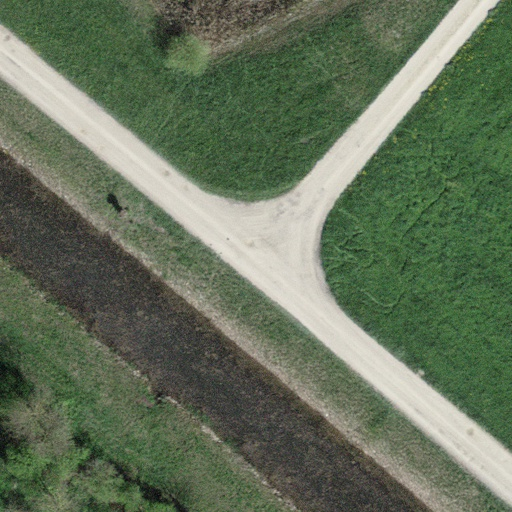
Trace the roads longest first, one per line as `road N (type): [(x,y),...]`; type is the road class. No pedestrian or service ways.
road 1 (track): [(259,265),(473,0)]
road 2 (track): [(259,265),(0,55)]
road 3 (track): [(511,481),(259,265)]
